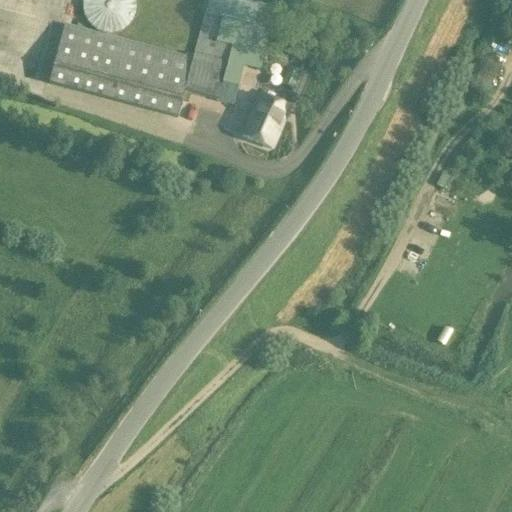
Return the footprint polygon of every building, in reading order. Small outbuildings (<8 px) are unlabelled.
[(259,70),(275,9),(239,0),(209,0),(195,55),(184,92),(234,106),(243,66),(259,70)] [(178,118),(184,92),(195,55),(187,54),(186,58),(63,31),(48,89),(178,118)] [(293,90),(301,73),(290,68),(282,85),(293,90)] [(480,70),(471,88),(486,95),(495,77),(480,70)] [(272,150),(290,109),(259,96),(242,136),(272,150)] [(442,175),(436,187),(453,195),(459,183),(442,175)]
